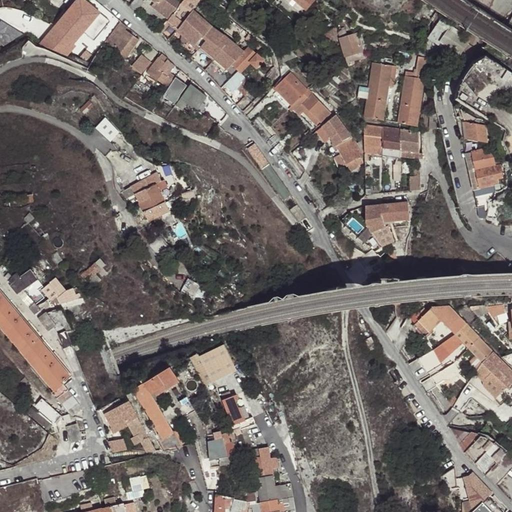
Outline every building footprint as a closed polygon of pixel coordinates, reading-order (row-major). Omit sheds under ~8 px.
[(108,23),(82,0),(76,0),(39,44),(66,56),(83,34),(93,40),(108,23)] [(144,1),(142,0),(133,0),(132,3),(129,7),(135,12),(144,1)] [(170,14),(179,3),(174,0),(151,0),(156,4),(170,14)] [(194,11),(201,0),(184,0),(182,4),(194,11)] [(293,0),(303,9),(306,11),(314,2),(312,0),(293,0)] [(191,12),(179,3),(170,14),(182,24),(191,12)] [(166,20),(170,14),(156,4),(152,8),(166,20)] [(214,30),(191,12),(182,24),(193,33),(201,39),(204,42),(214,30)] [(182,24),(170,14),(166,20),(170,23),(172,25),(177,30),(182,24)] [(6,17),(0,22),(0,40),(7,47),(22,33),(6,17)] [(451,30),(453,26),(454,24),(444,18),(439,25),(431,38),(433,40),(441,44),(443,42),(451,30)] [(327,25),(322,20),(320,22),(321,24),(317,28),(324,35),(335,28),(331,23),(327,25)] [(137,40),(125,30),(126,28),(120,23),(106,42),(119,52),(117,54),(122,58),(137,40)] [(465,34),(453,26),(451,30),(443,42),(453,48),(451,51),(452,54),(459,59),(462,55),(461,54),(469,42),(467,41),(468,38),(464,35),(465,34)] [(219,56),(224,59),(233,48),(234,46),(214,30),(204,42),(220,54),(219,56)] [(347,30),(339,32),(341,39),(349,37),(347,30)] [(349,37),(341,39),(346,56),(363,51),(362,48),(358,34),(349,37)] [(453,48),(443,42),(441,44),(451,51),(453,48)] [(232,66),(240,73),(249,62),(256,69),(264,61),(249,47),(243,54),(242,54),(232,66)] [(224,59),(232,66),(242,54),(233,48),(224,59)] [(475,79),(485,87),(488,83),(493,87),(497,82),(511,93),(511,92),(511,66),(494,53),(475,79)] [(150,63),(141,55),(132,66),(141,74),(150,63)] [(166,63),(168,60),(161,55),(159,57),(166,63)] [(159,83),(166,89),(170,83),(156,73),(166,63),(159,57),(147,69),(145,76),(158,85),(159,83)] [(391,66),(392,59),(385,58),(385,60),(384,65),(391,66)] [(170,73),(175,67),(168,60),(166,63),(156,73),(170,83),(175,77),(170,73)] [(389,80),(391,66),(384,65),(375,64),(371,89),(370,101),(367,118),(383,121),(389,80)] [(277,77),(274,66),(267,74),(269,76),(266,79),(271,84),(277,77)] [(418,67),(416,78),(425,80),(425,77),(426,68),(421,68),(418,67)] [(324,78),(319,72),(315,76),(320,82),(324,78)] [(299,101),(307,93),(290,75),(275,88),(292,107),(299,101)] [(407,77),(400,124),(418,127),(425,80),(416,78),(407,77)] [(178,94),(184,87),(175,78),(166,89),(162,94),(171,103),(178,94)] [(257,89),(248,81),(239,89),(247,98),(257,89)] [(195,112),(205,98),(189,85),(175,106),(182,110),(186,105),(195,112)] [(361,88),(359,99),(370,101),(371,89),(368,89),(363,88),(361,88)] [(308,92),(307,93),(299,101),(303,105),(312,95),(308,92)] [(88,98),(92,103),(93,104),(98,99),(93,93),(88,98)] [(325,108),(312,95),(303,105),(308,110),(316,119),(323,112),(326,110),(325,108)] [(83,112),(92,103),(88,98),(79,108),(83,112)] [(303,105),(299,101),(292,107),(290,109),(293,112),(295,110),(301,116),(308,110),(303,105)] [(328,107),(325,108),(326,110),(323,112),(331,119),(336,114),(328,107)] [(479,119),(463,109),(465,120),(479,122),(479,119)] [(331,119),(323,112),(316,119),(323,126),(331,119)] [(441,128),(438,114),(432,114),(432,130),(438,131),(441,128)] [(94,126),(109,140),(118,130),(103,116),(94,126)] [(327,126),(336,138),(346,129),(337,117),(327,126)] [(468,124),(470,141),(489,144),(487,126),(468,124)] [(384,128),(366,125),(366,139),(366,147),(382,149),(382,155),(384,155),(384,128)] [(384,155),(402,157),(402,156),(401,130),(384,128),(384,155)] [(347,130),(336,138),(332,141),(336,151),(339,150),(337,146),(352,139),(347,130)] [(421,153),(420,133),(401,130),(402,156),(421,158),(425,158),(424,152),(421,153)] [(356,145),(352,139),(337,146),(339,150),(342,155),(347,162),(348,164),(357,159),(361,165),(364,163),(361,157),(363,157),(362,155),(356,145)] [(366,147),(366,139),(356,145),(362,155),(367,153),(366,147)] [(268,165),(253,146),(246,151),(261,170),(268,165)] [(467,154),(471,172),(496,167),(492,149),(467,154)] [(345,164),(347,162),(342,155),(336,159),(341,166),(345,164)] [(361,166),(361,165),(357,159),(348,164),(353,171),(361,166)] [(292,194),(268,165),(261,170),(285,200),(292,194)] [(471,172),(475,189),(481,188),(500,184),(496,167),(471,172)] [(130,188),(135,197),(156,185),(160,192),(167,188),(163,181),(161,182),(157,174),(130,188)] [(421,191),(421,177),(415,177),(410,177),(411,192),(421,191)] [(156,185),(135,197),(145,215),(157,209),(166,204),(160,192),(156,185)] [(475,189),(480,209),(485,208),(481,188),(475,189)] [(186,203),(184,196),(177,199),(179,205),(186,203)] [(406,215),(409,215),(409,203),(382,205),(381,215),(382,217),(383,217),(406,215)] [(171,212),(166,204),(157,209),(161,217),(171,212)] [(292,209),(302,222),(309,218),(299,204),(292,209)] [(382,205),(366,206),(366,223),(371,229),(384,224),(383,217),(382,217),(381,215),(382,205)] [(161,217),(157,209),(145,215),(149,223),(161,217)] [(28,221),(34,216),(30,211),(24,217),(28,221)] [(374,233),(381,230),(385,228),(384,224),(371,229),(374,233)] [(4,245),(9,250),(12,246),(8,242),(4,245)] [(86,280),(96,272),(89,266),(81,274),(86,280)] [(8,283),(33,313),(40,307),(25,290),(42,278),(33,267),(22,276),(17,270),(12,275),(8,271),(3,275),(9,282),(8,283)] [(51,299),(58,294),(48,283),(41,289),(51,299)] [(0,323),(56,391),(64,385),(63,383),(70,377),(61,367),(0,292),(0,323)] [(446,307),(435,307),(429,312),(425,309),(420,314),(424,317),(418,323),(415,326),(425,337),(443,322),(442,320),(450,312),(446,307)] [(464,343),(484,362),(496,376),(503,368),(506,365),(452,310),(450,312),(442,320),(443,322),(457,336),(464,343)] [(46,311),(38,318),(48,330),(55,324),(46,311)] [(408,336),(415,326),(418,323),(410,316),(401,329),(408,336)] [(362,341),(362,328),(355,328),(354,340),(362,341)] [(64,348),(71,345),(66,331),(59,335),(64,348)] [(450,355),(464,343),(457,336),(442,346),(450,355)] [(377,363),(384,358),(378,347),(373,337),(366,341),(372,352),(370,353),(377,363)] [(201,356),(200,353),(193,356),(198,367),(205,364),(214,382),(238,369),(226,344),(201,356)] [(427,355),(431,360),(438,369),(443,366),(435,350),(427,355)] [(422,366),(431,360),(427,355),(426,354),(417,360),(422,366)] [(451,360),(455,364),(461,358),(457,354),(451,360)] [(496,376),(484,362),(477,372),(484,378),(489,374),(491,376),(487,381),(486,383),(487,386),(498,396),(511,382),(511,377),(503,368),(496,376)] [(459,369),(455,364),(446,370),(450,375),(459,369)] [(175,375),(170,366),(134,389),(163,437),(161,439),(165,449),(180,445),(149,392),(175,375)] [(64,385),(56,391),(53,394),(68,413),(79,403),(64,385)] [(188,396),(174,404),(183,418),(196,410),(188,396)] [(253,448),(244,424),(245,423),(240,409),(237,410),(234,403),(238,401),(235,396),(223,401),(235,433),(240,431),(248,450),(253,448)] [(32,410),(51,426),(59,417),(40,401),(32,410)] [(130,402),(124,405),(133,422),(135,420),(138,419),(139,418),(130,402)] [(133,422),(124,405),(106,415),(114,430),(112,431),(115,435),(130,427),(129,424),(133,422)] [(129,424),(130,427),(136,438),(133,440),(137,447),(143,444),(149,453),(158,452),(143,426),(140,428),(135,420),(133,422),(129,424)] [(68,427),(72,443),(82,440),(78,424),(68,427)] [(479,435),(450,428),(462,448),(470,440),(471,441),(473,439),(474,440),(479,435)] [(482,436),(465,452),(476,463),(495,443),(488,437),(482,436)] [(125,441),(110,442),(113,453),(128,451),(125,441)] [(476,463),(487,475),(507,453),(495,443),(476,463)] [(217,446),(220,458),(230,455),(227,444),(217,446)] [(209,459),(220,458),(217,446),(208,447),(209,459)] [(290,511),(288,491),(282,492),(281,485),(275,486),(273,468),(279,467),(277,458),(271,459),(269,448),(260,449),(265,478),(257,479),(261,503),(253,505),(254,511),(290,511)] [(511,457),(507,453),(487,475),(497,486),(511,469),(511,457)] [(473,472),(469,475),(471,485),(471,486),(478,493),(485,500),(493,493),(473,472)] [(131,480),(133,492),(144,490),(142,477),(131,480)] [(291,484),(281,485),(282,492),(288,491),(290,511),(295,510),(291,484)] [(144,490),(133,492),(126,494),(127,500),(146,495),(145,490),(144,490)] [(480,506),(485,500),(478,493),(476,496),(479,503),(480,506)] [(508,511),(508,506),(493,493),(485,500),(496,511),(508,511)] [(226,495),(215,494),(213,511),(224,511),(225,502),(226,495)]
